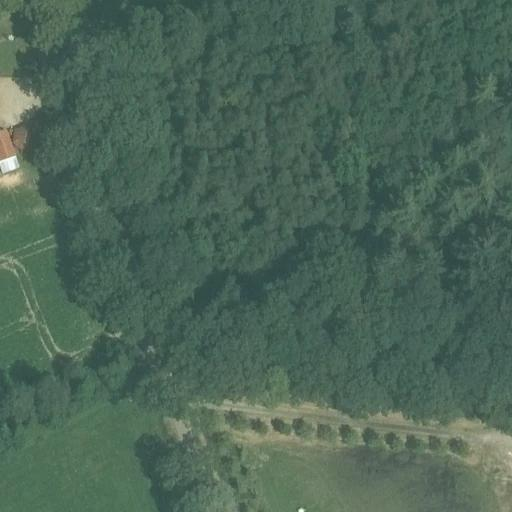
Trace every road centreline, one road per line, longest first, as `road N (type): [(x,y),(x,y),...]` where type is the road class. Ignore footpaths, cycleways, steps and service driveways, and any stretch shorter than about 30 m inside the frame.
road 1 (unclassified): [(215,511),(25,0)]
road 2 (track): [(154,347),(511,309)]
